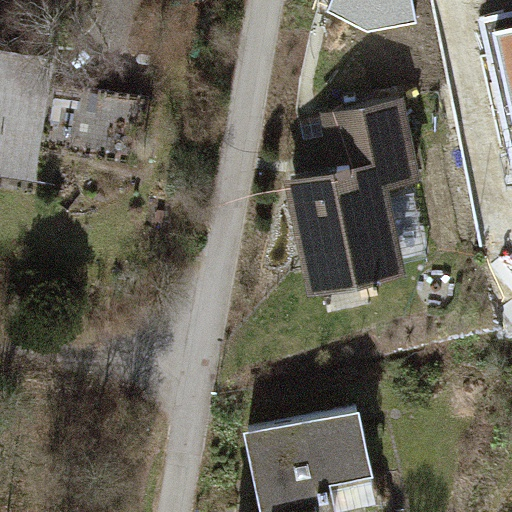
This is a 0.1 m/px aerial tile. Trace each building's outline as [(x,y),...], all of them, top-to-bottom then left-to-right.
[(511,40),(493,44),(511,140),(511,40)] [(67,80),(70,56),(0,45),(0,180),(58,189),(64,151),(151,165),(162,95),(67,80)] [(328,277),(430,254),(412,171),(439,165),(418,74),(337,92),(349,147),(302,157),(328,277)] [(208,280),(136,320),(145,337),(217,297),(208,280)] [(374,389),(256,416),(276,503),(234,511),(323,511),(320,497),(395,480),(374,389)]
